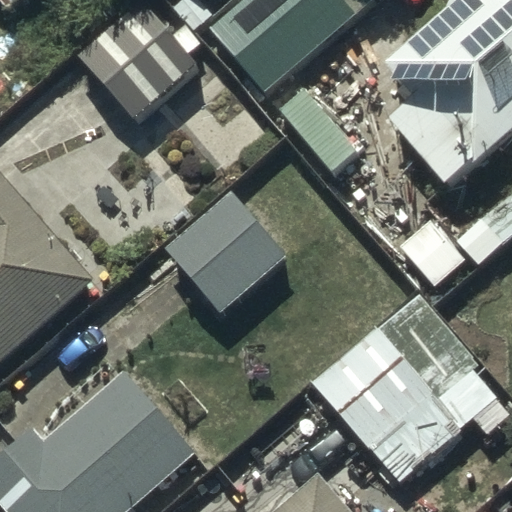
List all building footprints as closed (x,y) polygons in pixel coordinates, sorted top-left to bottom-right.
[(0,0),(0,7),(7,15),(22,0),(0,0)] [(376,7),(369,0),(247,0),(208,33),(265,100),(376,7)] [(476,173),(511,140),(511,0),(466,0),(383,75),(412,108),(388,129),(445,193),(472,169),(476,173)] [(146,5),(78,61),(134,128),(201,72),(146,5)] [(304,95),(280,116),(332,178),(356,158),(304,95)] [(11,356),(91,285),(0,181),(0,378),(1,380),(19,365),(11,356)] [(511,197),(457,242),(479,269),(511,242),(511,197)] [(220,319),(285,263),(231,200),(166,255),(220,319)] [(430,225),(399,252),(433,292),(464,266),(430,225)] [(445,331),(418,301),(314,390),(397,486),(447,444),(436,431),(485,388),(439,336),(445,331)] [(132,511),(191,460),(121,381),(45,449),(32,436),(0,464),(0,511),(132,511)] [(343,511),(319,484),(286,511),(343,511)]
